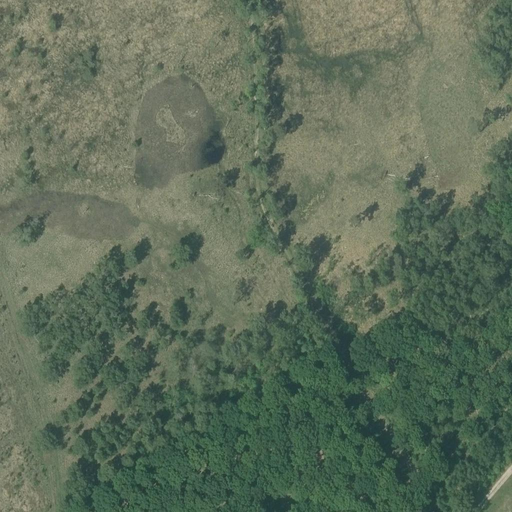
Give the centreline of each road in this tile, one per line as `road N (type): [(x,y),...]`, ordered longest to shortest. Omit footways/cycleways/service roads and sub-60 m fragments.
road 1 (track): [(410,470),(256,189),(248,0)]
road 2 (track): [(62,511),(41,397),(0,271)]
